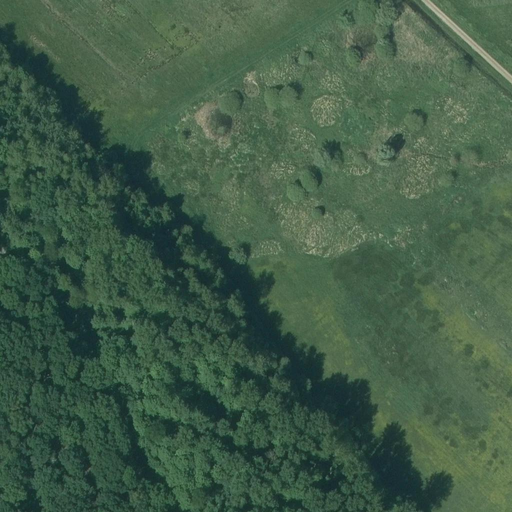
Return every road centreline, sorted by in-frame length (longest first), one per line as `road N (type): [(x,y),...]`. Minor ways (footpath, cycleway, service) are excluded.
road 1 (track): [(0,47),(165,206),(414,511)]
road 2 (track): [(158,511),(38,290),(0,250)]
road 3 (track): [(114,158),(362,0)]
road 4 (track): [(511,83),(421,0)]
